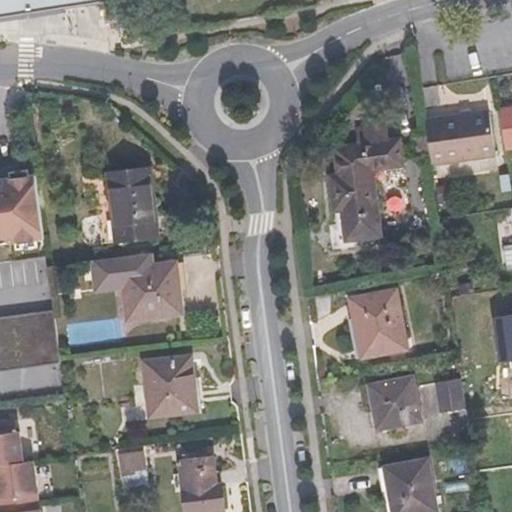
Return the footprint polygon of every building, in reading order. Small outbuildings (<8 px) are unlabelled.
[(0,0),(0,16),(101,2),(101,0),(0,0)] [(123,22),(120,2),(103,4),(106,24),(123,22)] [(124,30),(124,29),(123,22),(106,24),(107,33),(124,30)] [(511,107),(501,109),(507,150),(511,149),(511,107)] [(490,110),(426,119),(428,135),(431,155),(432,166),(497,156),(490,110)] [(349,241),(382,236),(374,169),(405,165),(402,141),(390,143),(388,126),(361,130),(363,146),(338,149),(342,177),(333,178),(337,211),(346,210),(349,241)] [(431,155),(428,135),(415,137),(418,157),(431,155)] [(118,242),(162,236),(153,168),(109,173),(118,242)] [(0,232),(44,227),(38,175),(0,180),(0,232)] [(511,270),(511,243),(503,245),(507,271),(511,270)] [(126,285),(129,321),(182,314),(179,284),(181,284),(178,261),(149,265),(148,252),(122,255),(94,258),(98,288),(126,285)] [(389,343),(407,339),(398,290),(352,299),(364,357),(391,352),(389,343)] [(55,312),(0,319),(0,369),(62,361),(55,312)] [(511,313),(493,316),(499,362),(511,360),(511,313)] [(409,348),(407,339),(389,343),(391,352),(409,348)] [(193,356),(146,361),(152,417),(199,411),(193,356)] [(424,421),(415,376),(370,384),(379,429),(424,421)] [(460,377),(435,381),(441,412),(465,408),(460,377)] [(0,465),(26,462),(21,432),(17,432),(15,418),(0,420),(0,465)] [(145,450),(123,453),(127,485),(149,482),(145,450)] [(178,492),(185,491),(187,511),(209,511),(227,510),(223,484),(218,485),(215,457),(198,459),(197,453),(185,454),(186,461),(181,461),(183,474),(175,475),(178,492)] [(386,467),(394,511),(439,511),(440,511),(430,458),(386,467)] [(0,497),(40,493),(36,461),(26,462),(0,465),(0,497)] [(0,511),(20,511),(42,510),(40,493),(0,497),(0,511)]
